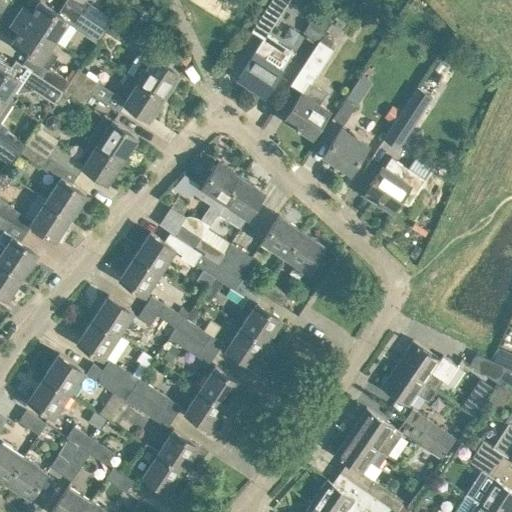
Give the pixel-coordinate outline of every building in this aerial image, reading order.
[(26,6),(19,16),(55,39),(69,19),(40,0),(33,11),(26,6)] [(226,0),(217,14),(225,19),(236,0),(226,0)] [(85,14),(105,28),(113,17),(93,3),(85,14)] [(263,37),(238,75),(265,93),(287,59),(293,50),(267,33),(280,13),(267,5),(252,29),(263,37)] [(98,39),(105,28),(85,14),(78,26),(98,39)] [(48,67),(42,76),(62,90),(69,79),(49,66),(58,52),(50,47),(55,39),(19,16),(13,25),(20,30),(13,41),(40,59),(38,61),(48,67)] [(128,27),(115,18),(106,30),(120,39),(128,27)] [(319,40),(291,83),(302,91),(285,116),(312,134),(329,109),(320,103),(326,94),(311,84),(334,50),(319,40)] [(128,71),(164,95),(180,72),(151,52),(146,54),(141,60),(139,59),(135,60),(128,71)] [(8,70),(0,64),(0,93),(7,98),(14,87),(16,89),(31,86),(54,102),(56,100),(63,90),(62,90),(42,76),(15,59),(8,70)] [(78,68),(71,78),(91,92),(98,82),(78,68)] [(124,101),(149,117),(164,95),(128,71),(121,81),(132,89),(124,101)] [(71,93),(84,102),(91,92),(71,78),(63,90),(56,100),(63,105),(71,93)] [(0,140),(1,141),(12,147),(20,153),(26,143),(7,130),(8,127),(0,122),(13,103),(7,98),(0,93),(0,140)] [(346,96),(333,116),(343,123),(356,102),(346,96)] [(99,141),(123,158),(138,135),(113,118),(113,119),(104,113),(90,136),(99,141)] [(396,120),(380,144),(393,153),(409,129),(396,120)] [(341,127),(324,152),(351,170),(367,144),(341,127)] [(34,132),(26,143),(48,156),(55,146),(34,132)] [(0,156),(12,164),(20,153),(12,147),(1,141),(0,140),(0,156)] [(108,181),(123,158),(99,141),(83,165),(108,181)] [(48,156),(26,143),(20,153),(41,167),(48,156)] [(58,143),(44,163),(63,175),(76,155),(58,143)] [(376,197),(393,208),(399,198),(408,203),(424,178),(391,156),(384,166),(382,165),(367,188),(378,195),(376,197)] [(220,208),(241,175),(218,160),(202,185),(203,186),(198,193),(220,208)] [(247,216),(264,190),(241,175),(220,208),(218,212),(238,225),(240,226),(247,216)] [(62,176),(47,199),(71,215),(86,192),(62,176)] [(71,215),(47,199),(35,218),(0,194),(0,213),(26,231),(32,222),(56,238),(57,236),(62,240),(69,228),(64,225),(71,215)] [(161,269),(174,248),(183,254),(182,255),(214,277),(222,265),(195,247),(201,237),(210,224),(198,216),(191,214),(186,215),(172,206),(160,223),(175,232),(169,242),(151,230),(136,253),(161,269)] [(0,213),(0,230),(2,232),(3,241),(6,243),(0,252),(0,259),(22,275),(38,251),(21,239),(26,231),(0,213)] [(285,254),(302,229),(279,214),(262,239),(285,254)] [(325,244),(302,229),(285,254),(308,269),(325,244)] [(224,252),(201,237),(195,247),(222,265),(228,269),(241,248),(230,242),(224,252)] [(252,255),(241,248),(228,269),(238,275),(252,255)] [(136,253),(120,276),(146,293),(161,269),(136,253)] [(0,291),(8,297),(22,275),(0,259),(0,291)] [(222,265),(214,277),(201,297),(210,302),(223,282),(235,290),(242,278),(238,275),(228,269),(222,265)] [(262,291),(282,305),(290,294),(270,281),(262,291)] [(134,311),(109,294),(93,317),(118,334),(134,311)] [(145,305),(167,319),(177,326),(183,317),(151,296),(145,305)] [(258,301),(243,324),(267,340),(282,317),(258,301)] [(167,319),(145,305),(139,314),(161,328),(167,319)] [(93,317),(78,340),(103,356),(118,334),(93,317)] [(183,317),(177,326),(217,352),(223,343),(183,317)] [(252,363),(267,340),(243,324),(228,347),(252,363)] [(211,361),(217,352),(177,326),(171,335),(211,361)] [(441,358),(412,338),(396,362),(426,383),(436,390),(443,379),(446,381),(458,363),(444,354),(441,358)] [(69,392),(84,369),(60,352),(44,375),(69,392)] [(476,352),(469,363),(497,382),(500,378),(508,366),(476,352)] [(108,359),(103,368),(102,368),(132,388),(138,379),(108,359)] [(102,368),(103,368),(93,362),(86,372),(114,391),(121,396),(125,398),(132,388),(102,368)] [(410,405),(418,393),(430,401),(437,390),(436,390),(426,383),(396,362),(381,385),(410,405)] [(216,365),(201,388),(225,403),(240,380),(216,365)] [(511,368),(508,366),(500,378),(511,384),(511,368)] [(44,375),(29,398),(54,415),(69,392),(44,375)] [(478,412),(495,383),(482,375),(465,405),(478,412)] [(138,379),(132,388),(175,416),(181,407),(138,379)] [(125,398),(129,401),(169,427),(175,416),(132,388),(125,398)] [(210,426),(225,403),(201,388),(186,411),(210,426)] [(100,412),(108,417),(121,396),(114,391),(100,412)] [(129,401),(125,398),(121,396),(108,417),(115,422),(129,401)] [(366,406),(350,429),(380,450),(386,454),(389,456),(403,435),(394,430),(396,426),(366,406)] [(26,408),(19,419),(39,432),(46,422),(26,408)] [(414,408),(406,418),(449,448),(455,438),(414,408)] [(99,430),(108,417),(100,412),(91,425),(99,430)] [(442,458),(449,448),(406,418),(399,428),(442,458)] [(508,455),(511,457),(511,424),(506,421),(491,444),(504,453),(508,455)] [(87,449),(94,438),(74,425),(67,436),(69,437),(79,444),(87,449)] [(183,467),(198,444),(170,426),(155,448),(183,467)] [(386,454),(380,450),(350,429),(335,452),(364,472),(372,461),(378,465),(386,454)] [(48,468),(59,475),(79,444),(69,437),(48,468)] [(114,451),(94,438),(87,449),(90,451),(107,462),(114,451)] [(0,441),(0,474),(8,480),(24,455),(1,440),(0,441)] [(484,440),(477,450),(497,463),(504,453),(491,444),(484,440)] [(183,467),(155,448),(146,443),(131,465),(168,490),(183,467)] [(90,451),(87,449),(79,444),(59,475),(69,482),(90,451)] [(490,474),(497,463),(477,450),(470,461),(490,474)] [(24,455),(8,480),(31,495),(47,470),(24,455)] [(105,477),(125,490),(133,479),(113,466),(105,477)] [(511,487),(494,476),(478,500),(497,511),(510,511),(511,510),(511,487)] [(311,500),(328,511),(362,511),(368,504),(379,511),(381,511),(387,504),(366,489),(350,478),(342,488),(327,477),(311,500)] [(373,478),(366,489),(387,504),(397,511),(404,500),(373,478)] [(51,509),(56,511),(82,511),(91,499),(68,484),(51,509)] [(110,511),(91,499),(82,511),(110,511)] [(328,511),(311,500),(303,511),(328,511)] [(497,511),(478,500),(470,511),(444,511),(440,510),(438,511),(497,511)]
